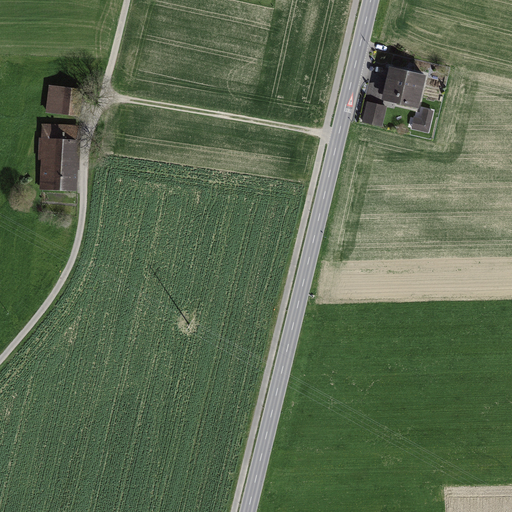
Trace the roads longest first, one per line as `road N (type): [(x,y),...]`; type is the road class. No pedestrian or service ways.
road 1 (tertiary): [(248,511),(369,0)]
road 2 (track): [(101,91),(338,137)]
